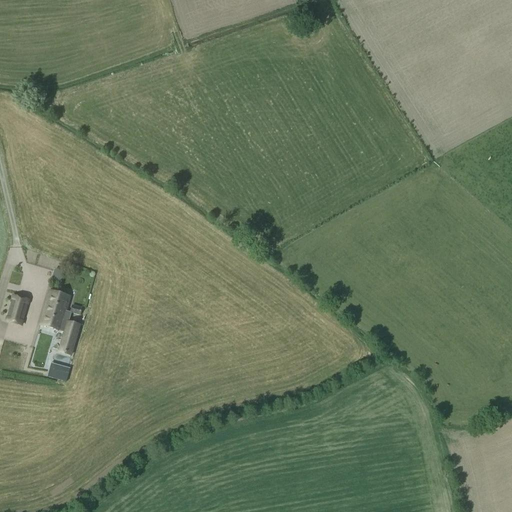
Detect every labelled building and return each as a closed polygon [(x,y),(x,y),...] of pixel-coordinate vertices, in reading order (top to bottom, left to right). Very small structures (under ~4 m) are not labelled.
[(53,271),(51,281),(58,283),(61,274),(53,271)] [(71,315),(65,313),(70,297),(49,291),(39,326),(65,333),(66,333),(69,324),(71,315)] [(13,300),(7,324),(22,328),(26,316),(28,305),(29,304),(13,300)] [(72,305),(69,313),(79,316),(81,308),(72,305)] [(79,327),(69,324),(66,333),(65,333),(60,353),(71,356),(79,327)] [(51,369),(48,378),(66,384),(69,374),(51,369)]
